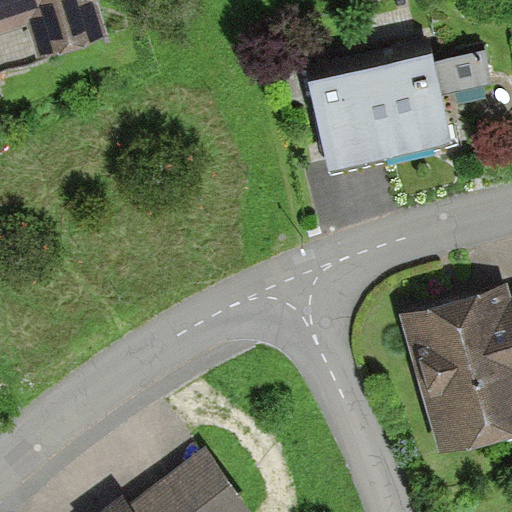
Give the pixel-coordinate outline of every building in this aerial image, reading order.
[(0,0),(0,67),(52,50),(47,33),(106,14),(100,0),(0,0)] [(435,36),(310,64),(333,165),(455,137),(445,89),(498,77),(489,40),(439,52),(435,36)] [(511,289),(509,290),(506,276),(405,303),(443,445),(511,426),(511,289)] [(243,511),(254,504),(207,443),(137,495),(150,511),(243,511)] [(150,511),(137,495),(128,482),(87,511),(150,511)]
